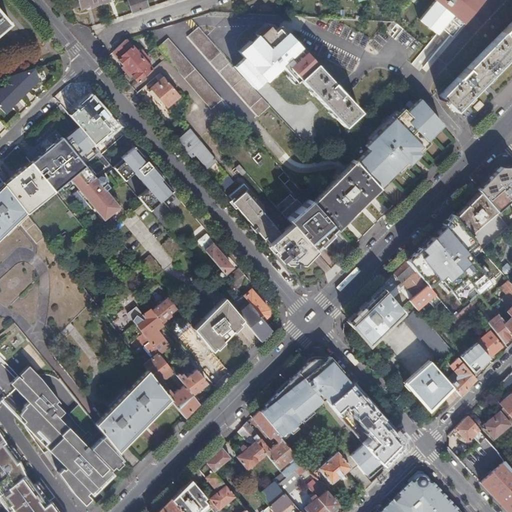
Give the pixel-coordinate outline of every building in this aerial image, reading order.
[(126,0),(130,12),(147,8),(144,0),(126,0)] [(0,33),(12,23),(0,9),(0,33)] [(443,101),(445,99),(455,110),(463,102),(472,93),(483,83),(491,74),(511,53),(511,22),(511,24),(440,95),(442,97),(440,99),(443,101)] [(220,74),(258,116),(270,105),(236,70),(235,69),(198,27),(187,36),(205,56),(220,74)] [(211,109),(221,100),(222,99),(206,81),(168,37),(157,47),(163,54),(166,57),(192,88),(211,109)] [(119,57),(118,58),(128,70),(134,65),(146,55),(141,49),(137,52),(132,46),(125,40),(113,51),(119,57)] [(146,55),(134,65),(128,70),(138,82),(152,69),(147,63),(151,60),(146,55)] [(315,63),(299,78),(344,125),(345,124),(351,119),(359,111),(342,92),(345,90),(339,83),(336,86),(315,63)] [(40,82),(35,68),(8,77),(11,84),(0,87),(0,107),(5,113),(40,82)] [(164,77),(160,73),(155,76),(160,81),(164,77)] [(158,95),(167,105),(179,95),(164,77),(160,81),(149,90),(155,98),(158,95)] [(355,160),(377,185),(395,169),(397,171),(409,160),(407,158),(413,152),(415,154),(427,142),(426,139),(431,135),(429,132),(434,127),(436,129),(442,124),(420,98),(406,111),(403,107),(364,144),(368,148),(355,160)] [(83,101),(68,114),(79,126),(83,132),(92,124),(95,128),(104,121),(92,107),(90,109),(83,101)] [(95,128),(92,124),(83,132),(88,137),(97,130),(95,128)] [(79,126),(64,139),(55,130),(33,148),(38,155),(30,161),(54,191),(70,178),(103,218),(119,207),(105,189),(109,186),(106,182),(106,179),(104,177),(101,176),(97,180),(85,164),(100,152),(88,137),(83,132),(79,126)] [(191,129),(178,140),(192,156),(196,153),(207,167),(215,159),(200,141),(191,129)] [(134,146),(121,157),(122,159),(133,172),(147,188),(159,202),(172,191),(172,190),(164,181),(146,160),(134,146)] [(333,177),(335,179),(312,202),(335,228),(348,216),(359,204),(377,185),(355,160),(353,158),(350,161),(351,162),(339,174),(337,172),(333,177)] [(122,159),(113,167),(124,180),(133,172),(122,159)] [(11,178),(16,184),(34,207),(54,191),(30,161),(11,178)] [(235,168),(242,176),(246,172),(239,164),(235,168)] [(511,279),(510,282),(511,284),(511,169),(510,167),(498,167),(476,188),(479,191),(490,205),(495,211),(507,200),(511,205),(511,279)] [(233,181),(228,174),(217,184),(223,191),(233,181)] [(4,184),(26,213),(32,208),(34,207),(16,184),(11,178),(10,179),(4,184)] [(270,241),(281,231),(277,227),(280,225),(263,206),(262,207),(259,204),(261,203),(243,183),(229,196),(233,201),(232,202),(264,239),(266,236),(270,241)] [(26,213),(4,184),(0,187),(0,232),(1,232),(14,219),(37,244),(45,237),(26,213)] [(159,202),(147,188),(137,196),(143,203),(149,210),(159,202)] [(490,205),(479,191),(454,215),(469,233),(469,232),(471,234),(473,233),(471,231),(495,211),(490,205)] [(282,212),(291,223),(313,248),(314,250),(330,234),(335,229),(335,228),(312,202),(309,198),(302,204),(297,198),(296,199),(282,212)] [(424,242),(406,260),(426,284),(428,287),(439,278),(457,299),(472,286),(478,294),(480,292),(491,282),(466,252),(477,243),(469,233),(454,215),(452,213),(424,242)] [(281,231),(270,241),(268,243),(285,262),(302,263),(309,255),(307,253),(313,248),(291,223),(285,228),(283,230),(281,231)] [(342,226),(338,229),(344,237),(349,233),(342,226)] [(201,246),(205,251),(212,245),(214,243),(206,233),(202,237),(197,241),(201,246)] [(65,235),(58,241),(62,246),(69,240),(65,235)] [(173,236),(172,237),(185,251),(173,236)] [(162,245),(174,260),(185,251),(172,237),(162,245)] [(212,245),(205,251),(224,273),(231,267),(212,245)] [(162,270),(150,254),(140,262),(152,278),(162,270)] [(426,284),(406,260),(381,286),(382,286),(388,293),(401,282),(405,286),(392,298),(400,307),(402,306),(409,299),(405,295),(409,291),(413,296),(426,284)] [(244,273),(239,267),(227,277),(232,283),(244,273)] [(248,278),(244,273),(232,283),(237,289),(248,278)] [(511,284),(510,282),(508,280),(500,287),(506,294),(501,298),(507,305),(511,300),(511,284)] [(427,299),(434,293),(428,287),(426,284),(413,296),(409,299),(410,301),(416,308),(427,299)] [(388,293),(382,286),(349,319),(357,328),(358,327),(370,341),(404,309),(403,308),(402,306),(400,307),(392,298),(388,293)] [(243,296),(246,299),(263,320),(269,315),(268,309),(251,289),(243,296)] [(441,301),(434,293),(427,299),(434,307),(441,301)] [(168,297),(151,310),(162,323),(179,310),(168,297)] [(238,315),(243,320),(260,340),(271,329),(263,320),(246,299),(240,304),(245,309),(238,315)] [(409,299),(402,306),(403,308),(410,301),(409,299)] [(238,315),(226,300),(195,330),(195,331),(212,351),(243,320),(238,315)] [(474,312),(468,305),(456,315),(455,316),(455,317),(461,323),(474,312)] [(493,305),(490,308),(496,315),(497,314),(497,315),(498,314),(499,313),(493,305)] [(142,314),(136,307),(128,314),(132,319),(138,315),(140,316),(142,314)] [(138,315),(132,319),(143,333),(146,337),(147,337),(159,353),(170,345),(158,329),(163,324),(162,323),(151,310),(150,308),(142,314),(140,316),(138,315)] [(406,320),(419,335),(441,360),(453,350),(433,328),(416,308),(406,320)] [(496,315),(487,322),(503,341),(511,335),(504,324),(505,323),(505,322),(498,314),(497,315),(497,314),(496,315)] [(454,325),(459,331),(464,327),(461,323),(455,317),(452,319),(456,324),(454,325)] [(72,322),(60,332),(65,337),(76,328),(72,322)] [(357,328),(369,341),(370,341),(358,327),(357,328)] [(478,340),(476,341),(489,356),(502,345),(490,329),(478,340)] [(134,346),(140,342),(143,346),(145,345),(154,356),(143,364),(147,369),(167,395),(185,417),(199,403),(192,394),(181,380),(180,380),(175,374),(171,369),(168,365),(159,353),(147,337),(146,337),(143,333),(131,343),(134,346)] [(460,355),(473,370),(489,356),(476,341),(460,355)] [(199,364),(198,366),(214,386),(227,374),(211,355),(199,364)] [(456,378),(457,379),(451,384),(460,394),(477,378),(458,356),(451,363),(451,366),(454,369),(454,371),(457,375),(457,376),(457,377),(456,378)] [(308,359),(264,405),(272,415),(273,414),(278,420),(287,431),(296,424),(294,422),(324,397),(329,402),(330,401),(350,384),(342,375),(328,357),(321,357),(315,358),(308,359)] [(178,363),(175,359),(168,365),(171,369),(178,363)] [(420,368),(405,380),(427,405),(450,383),(436,366),(430,359),(420,368)] [(19,373),(22,376),(31,367),(28,364),(19,373)] [(14,379),(10,382),(18,390),(23,395),(28,400),(24,404),(26,406),(21,411),(27,417),(22,422),(66,466),(59,472),(72,492),(82,503),(88,496),(85,493),(90,489),(92,491),(112,472),(111,471),(115,467),(116,468),(122,462),(121,460),(123,459),(114,448),(104,435),(90,449),(57,415),(64,408),(46,385),(40,376),(31,367),(22,376),(20,377),(18,375),(14,379)] [(180,380),(181,380),(192,394),(207,382),(196,368),(185,377),(180,371),(175,374),(180,380)] [(167,395),(147,369),(95,423),(114,448),(137,426),(156,407),(167,395)] [(508,392),(510,394),(511,396),(511,378),(509,375),(501,383),(509,391),(508,392)] [(404,381),(427,406),(427,405),(405,380),(404,381)] [(370,440),(363,432),(358,437),(368,449),(383,464),(401,446),(350,384),(330,401),(329,402),(340,416),(348,409),(360,422),(359,423),(364,429),(365,428),(373,437),(370,440)] [(510,394),(508,392),(497,400),(499,403),(510,394)] [(499,403),(504,409),(511,418),(511,396),(510,394),(499,403)] [(511,424),(510,423),(511,421),(511,418),(504,409),(500,413),(499,411),(482,425),(493,439),(501,432),(511,424)] [(254,439),(256,441),(266,453),(279,468),(293,457),(295,460),(282,472),(285,476),(294,470),(302,463),(303,463),(296,455),(295,455),(276,431),(265,418),(258,410),(251,417),(267,436),(270,433),(278,442),(269,450),(257,434),(257,433),(247,422),(243,426),(254,439)] [(467,416),(454,429),(466,441),(468,441),(469,440),(473,436),(475,437),(474,438),(479,442),(480,444),(486,439),(467,416)] [(250,439),(252,441),(254,439),(243,426),(237,431),(247,441),(250,439)] [(18,460),(0,436),(0,500),(8,511),(55,511),(54,508),(50,500),(36,483),(34,484),(25,474),(26,473),(19,460),(18,460)] [(237,456),(247,469),(266,453),(256,441),(247,447),(246,445),(245,445),(242,445),(241,445),(240,446),(240,448),(240,450),(242,452),(240,453),(237,456)] [(230,457),(221,447),(206,462),(214,471),(230,457)] [(317,467),(330,483),(350,466),(337,450),(317,467)] [(206,494),(211,499),(209,501),(207,502),(211,505),(215,511),(234,495),(226,485),(214,471),(206,462),(199,470),(214,487),(215,489),(213,491),(212,489),(206,494)] [(511,511),(511,472),(503,462),(481,483),(508,511),(511,511)] [(306,467),(302,463),(294,470),(298,474),(306,468),(306,467)] [(285,476),(279,481),(276,484),(284,492),(286,495),(293,488),(303,480),(298,474),(294,470),(285,476)] [(361,470),(354,477),(365,489),(371,483),(361,470)] [(282,472),(276,477),(279,481),(285,476),(282,472)] [(180,489),(171,499),(182,511),(203,511),(211,505),(207,502),(204,498),(206,497),(190,479),(180,489)] [(274,481),(259,493),(268,504),(284,492),(276,484),(274,481)] [(307,485),(315,494),(329,511),(337,504),(325,490),(323,492),(315,483),(313,484),(311,482),(307,485)] [(269,505),(274,511),(298,511),(300,511),(286,495),(284,492),(268,504),(269,505)] [(304,508),(307,511),(327,511),(329,511),(315,494),(310,498),(313,501),(304,508)] [(182,511),(171,499),(161,509),(157,511),(182,511)] [(400,511),(391,502),(381,511),(400,511)]
